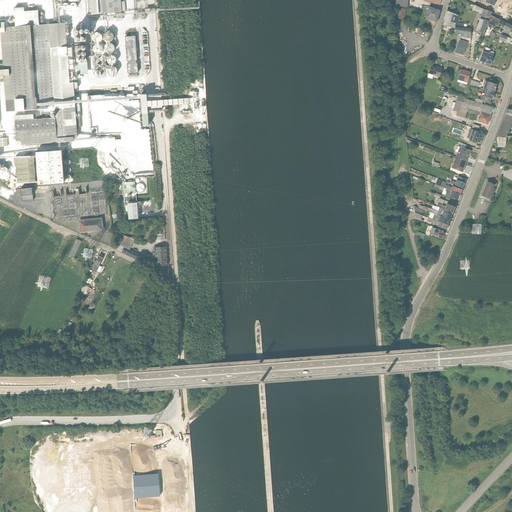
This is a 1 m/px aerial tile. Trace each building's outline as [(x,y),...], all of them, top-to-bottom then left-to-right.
[(89,0),(91,15),(115,13),(116,19),(122,19),(120,0),(89,0)] [(472,10),(481,14),(481,13),(482,13),(483,9),(473,5),(472,10)] [(427,12),(424,19),(436,23),(440,10),(428,6),(427,12)] [(38,25),(40,25),(39,11),(25,11),(24,8),(14,8),(15,27),(26,26),(38,25)] [(395,8),(394,19),(405,20),(406,9),(403,9),(395,8)] [(481,14),(479,19),(487,21),(490,15),(491,12),(483,9),(482,13),(481,13),(481,14)] [(453,28),(455,27),(458,15),(446,11),(442,25),(449,27),(453,28)] [(490,15),(487,21),(488,21),(486,26),(492,28),(494,24),(497,26),(497,27),(502,29),(503,29),(506,23),(500,20),(490,15)] [(487,21),(479,19),(474,31),(483,34),(486,26),(488,21),(487,21)] [(55,113),(49,24),(40,25),(38,25),(5,27),(5,22),(0,23),(0,24),(0,32),(1,33),(3,64),(0,63),(0,82),(4,82),(7,112),(34,110),(37,110),(50,109),(51,113),(55,113)] [(49,24),(55,113),(56,118),(15,121),(17,142),(21,141),(22,145),(57,142),(61,142),(74,141),(74,138),(77,137),(77,128),(74,94),(74,83),(70,83),(67,54),(67,47),(66,39),(65,23),(49,24)] [(506,23),(503,29),(508,31),(511,26),(511,25),(506,23)] [(455,27),(453,28),(452,32),(452,33),(457,33),(470,36),(470,29),(462,28),(457,27),(455,27)] [(90,29),(74,30),(75,43),(86,42),(86,35),(90,34),(90,29)] [(112,41),(114,39),(115,36),(114,33),(112,32),(109,31),(107,32),(105,35),(105,38),(107,40),(109,42),(112,41)] [(101,42),(103,40),(104,37),(103,34),(101,33),(98,32),(95,33),(94,36),(94,39),(95,41),(98,43),(101,42)] [(135,36),(125,37),(127,61),(128,61),(128,64),(127,64),(127,73),(138,73),(137,63),(136,61),(137,61),(136,40),(135,36)] [(467,44),(459,41),(458,41),(454,53),(463,56),(467,44)] [(113,52),(115,50),(116,47),(115,45),(113,43),(110,42),(107,44),(106,46),(106,49),(108,51),(110,53),(113,52)] [(102,54),(104,52),(105,49),(104,46),(102,44),(99,44),(96,45),(94,48),(94,51),(96,53),(99,54),(102,54)] [(488,55),(489,53),(483,51),(478,61),(485,63),(488,55)] [(116,65),(118,63),(119,60),(118,57),(116,55),(113,55),(110,56),(108,58),(108,61),(110,64),(113,65),(116,65)] [(428,74),(433,75),(439,77),(442,68),(435,66),(435,67),(431,65),(428,74)] [(116,76),(118,74),(119,71),(118,68),(116,66),(113,66),(110,67),(109,70),(109,73),(110,75),(113,76),(116,76)] [(467,83),(468,78),(470,72),(461,69),(457,80),(467,83)] [(467,83),(457,80),(457,82),(466,85),(464,91),(464,93),(466,94),(468,90),(469,85),(471,80),(471,79),(468,78),(467,83)] [(480,101),(482,101),(489,103),(490,99),(492,100),(494,93),(485,90),(484,94),(483,96),(481,96),(480,100),(480,101)] [(480,112),(477,122),(487,125),(491,115),(480,112)] [(55,113),(51,113),(37,114),(34,114),(14,115),(15,121),(56,118),(55,113)] [(497,135),(506,136),(511,123),(511,122),(511,117),(505,117),(497,135)] [(469,128),(466,138),(477,142),(480,133),(469,128)] [(506,136),(497,135),(496,137),(496,147),(505,147),(506,138),(506,136)] [(455,157),(466,161),(468,156),(469,156),(471,151),(464,148),(459,146),(455,157)] [(48,151),(36,152),(39,184),(64,183),(62,150),(61,150),(48,151)] [(17,182),(36,181),(34,155),(15,157),(17,182)] [(466,161),(455,157),(451,168),(463,172),(464,167),(465,165),(466,161)] [(455,182),(454,185),(462,188),(464,183),(466,179),(457,176),(456,180),(455,182)] [(436,185),(440,186),(440,187),(444,188),(450,190),(451,188),(450,187),(449,186),(445,185),(446,183),(437,179),(435,185),(436,185)] [(486,179),(479,197),(490,202),(492,196),(495,188),(497,183),(486,179)] [(135,182),(124,182),(125,194),(136,193),(135,182)] [(140,183),(138,184),(137,187),(137,189),(138,190),(139,191),(140,192),(143,192),(144,191),(146,189),(146,186),(145,185),(144,184),(143,183),(141,183),(140,183)] [(451,188),(450,190),(450,191),(451,191),(460,194),(462,190),(452,186),(451,188)] [(22,196),(33,194),(32,187),(21,189),(22,196)] [(450,190),(444,188),(442,194),(445,195),(444,195),(449,197),(451,191),(450,191),(450,190)] [(451,191),(449,197),(458,200),(460,194),(451,191)] [(138,219),(137,202),(127,203),(128,219),(138,219)] [(423,206),(422,210),(428,212),(440,216),(441,217),(443,211),(444,209),(436,206),(428,203),(428,204),(427,207),(423,206)] [(445,206),(444,209),(452,213),(455,207),(446,204),(445,206)] [(443,211),(441,217),(450,220),(452,215),(443,211)] [(440,216),(428,212),(428,214),(429,215),(428,216),(430,216),(435,218),(435,220),(438,222),(440,216)] [(441,217),(440,216),(438,222),(439,222),(448,225),(450,220),(441,217)] [(102,218),(78,220),(80,233),(104,230),(102,218)] [(438,222),(435,220),(432,219),(428,218),(427,222),(436,225),(435,226),(437,226),(438,222)] [(438,222),(437,226),(446,230),(448,225),(439,222),(438,222)] [(160,231),(154,231),(155,242),(161,242),(161,240),(165,240),(164,228),(159,228),(160,231)] [(435,228),(432,235),(442,239),(444,233),(442,233),(443,231),(435,228)] [(130,250),(132,245),(135,240),(129,237),(128,238),(120,234),(116,243),(130,250)] [(76,239),(68,255),(74,258),(82,241),(76,239)] [(130,250),(116,243),(114,248),(121,252),(147,265),(150,259),(130,250)] [(155,253),(156,257),(156,266),(167,266),(166,247),(155,247),(155,253)] [(95,264),(99,266),(99,265),(103,258),(99,256),(95,264)] [(99,266),(96,272),(93,271),(92,272),(98,275),(102,266),(99,265),(99,266)] [(146,276),(142,280),(148,285),(151,280),(146,276)] [(91,295),(94,290),(89,288),(92,280),(88,278),(85,285),(84,284),(81,290),(87,293),(91,295)] [(137,297),(135,300),(137,302),(140,300),(141,301),(146,296),(144,294),(146,292),(144,290),(142,292),(138,298),(137,297)] [(64,327),(60,334),(65,337),(67,333),(66,332),(68,329),(71,323),(70,323),(70,322),(68,321),(65,327),(64,327)]
